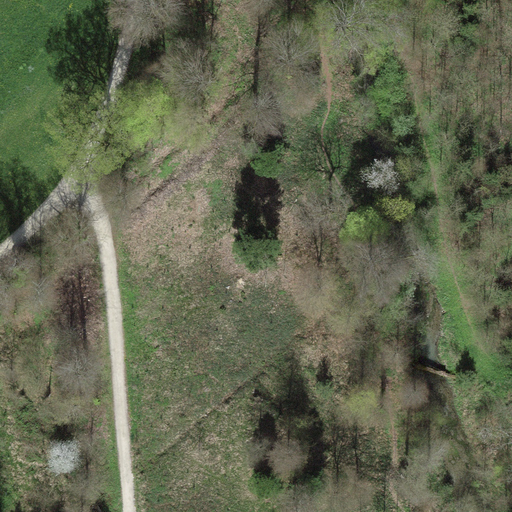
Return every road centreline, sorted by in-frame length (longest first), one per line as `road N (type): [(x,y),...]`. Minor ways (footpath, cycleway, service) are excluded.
road 1 (track): [(74,180),(105,238),(128,511)]
road 2 (unclassified): [(0,255),(74,180),(134,0)]
